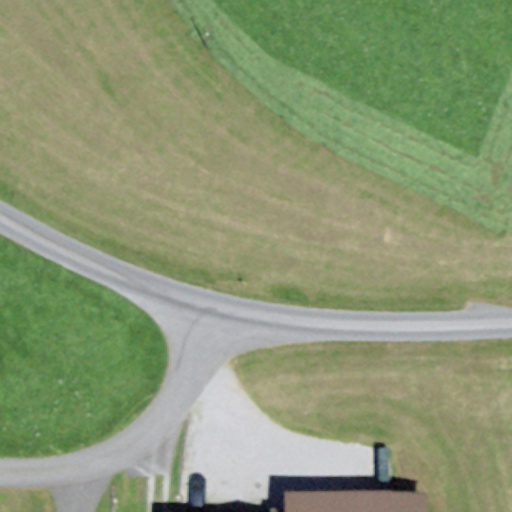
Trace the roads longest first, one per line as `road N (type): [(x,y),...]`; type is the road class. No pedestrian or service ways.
road 1 (unclassified): [(511,327),(346,330),(210,315)]
road 2 (unclassified): [(210,315),(169,412),(100,466),(0,478)]
road 3 (unclassified): [(210,315),(0,214)]
